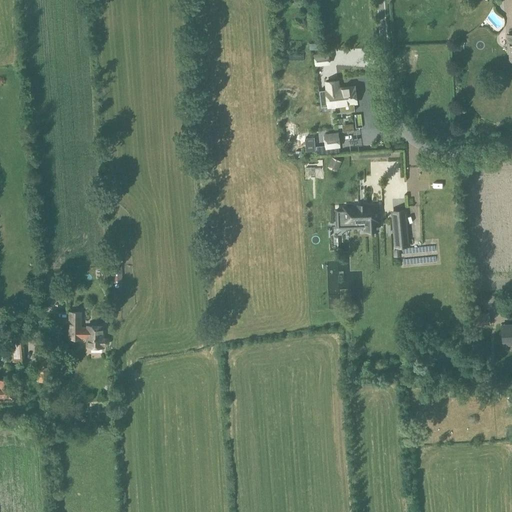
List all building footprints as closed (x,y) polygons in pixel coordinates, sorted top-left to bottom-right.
[(302,34),(313,33),(312,12),(302,12),(302,34)] [(325,53),(314,54),(315,66),(326,65),(325,53)] [(325,90),(319,91),(321,107),(328,106),(328,108),(340,107),(340,113),(355,111),(352,86),(338,87),(337,80),(324,82),(325,90)] [(337,133),(324,135),(325,148),(338,146),(337,133)] [(313,138),(305,139),(306,150),(314,150),(313,138)] [(332,158),(330,163),(339,167),(342,162),(332,158)] [(351,199),(372,195),(369,173),(348,176),(351,199)] [(332,204),(340,206),(343,192),(335,190),(332,204)] [(344,209),(338,209),(338,220),(349,219),(349,222),(355,222),(355,227),(367,227),(367,230),(379,230),(378,224),(377,224),(377,221),(378,221),(378,214),(378,206),(366,206),(366,205),(358,205),(358,207),(344,207),(344,209)] [(395,247),(408,246),(406,209),(392,210),(395,247)] [(350,252),(358,254),(361,242),(352,241),(350,252)] [(113,282),(122,282),(122,274),(112,274),(113,282)] [(87,328),(82,328),(82,312),(69,312),(69,340),(80,340),(81,338),(87,338),(87,346),(103,347),(103,346),(105,346),(110,342),(106,337),(103,337),(103,326),(87,326),(87,328)] [(474,326),(490,325),(489,313),(473,314),(474,326)] [(503,345),(511,344),(511,324),(501,325),(503,345)] [(23,336),(12,336),(13,360),(24,359),(23,336)] [(39,375),(48,375),(47,354),(39,354),(39,375)] [(478,385),(490,385),(489,368),(477,368),(478,385)] [(0,398),(13,398),(12,379),(0,379),(0,398)] [(463,392),(463,387),(461,387),(461,386),(450,385),(450,392),(460,393),(460,392),(463,392)]
